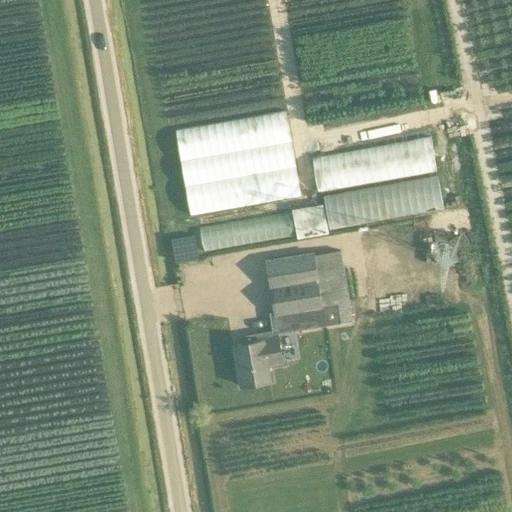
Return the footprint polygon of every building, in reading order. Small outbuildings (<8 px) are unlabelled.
[(173,130),(188,214),(300,195),(286,111),(173,130)] [(322,204),(291,209),(297,239),(328,233),(322,204)] [(192,233),(169,238),(174,260),(198,255),(192,233)] [(352,321),(340,251),(313,255),(312,253),(264,261),(272,312),(269,313),(271,331),(245,336),(247,344),(233,347),(239,386),(270,380),(268,367),(283,364),(278,334),(352,321)] [(381,327),(385,359),(418,355),(414,323),(381,327)]
